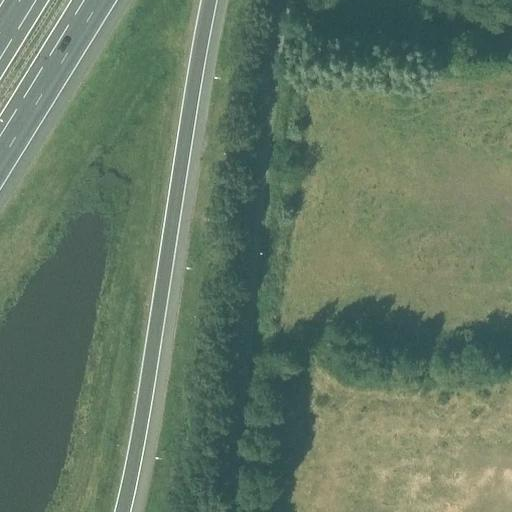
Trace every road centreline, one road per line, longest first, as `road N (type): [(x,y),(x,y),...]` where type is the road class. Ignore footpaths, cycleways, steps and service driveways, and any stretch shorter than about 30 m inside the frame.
road 1 (motorway): [(116,511),(163,309),(208,0)]
road 2 (unclassified): [(282,0),(222,511)]
road 3 (motorway): [(0,147),(91,0)]
